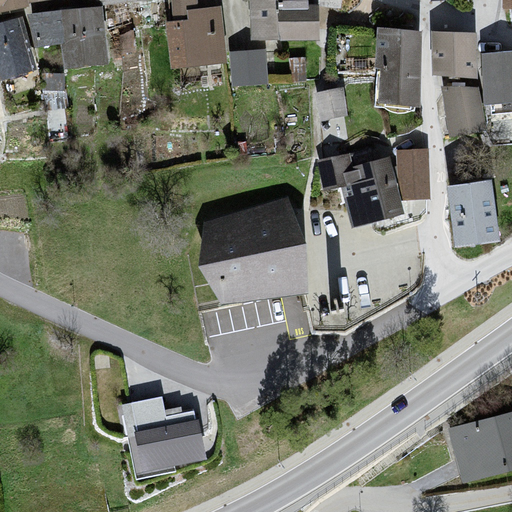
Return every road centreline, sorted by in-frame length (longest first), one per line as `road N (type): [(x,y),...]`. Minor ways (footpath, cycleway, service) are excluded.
road 1 (residential): [(0,288),(247,398),(266,395),(436,300)]
road 2 (secondary): [(243,511),(511,334)]
road 3 (residential): [(436,300),(414,17)]
